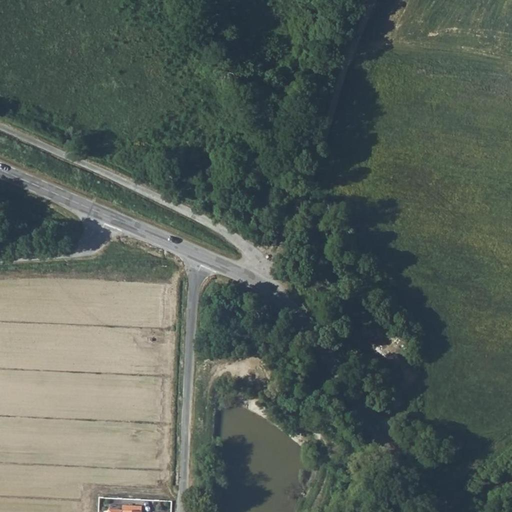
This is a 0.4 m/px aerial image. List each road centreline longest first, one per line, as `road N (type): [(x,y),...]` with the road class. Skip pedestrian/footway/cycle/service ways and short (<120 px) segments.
road 1 (tertiary): [(199,255),(261,282),(309,327),(429,511)]
road 2 (track): [(377,0),(329,111),(304,195),(260,266)]
road 3 (unclassified): [(183,511),(199,255)]
road 4 (tertiary): [(0,169),(199,255)]
